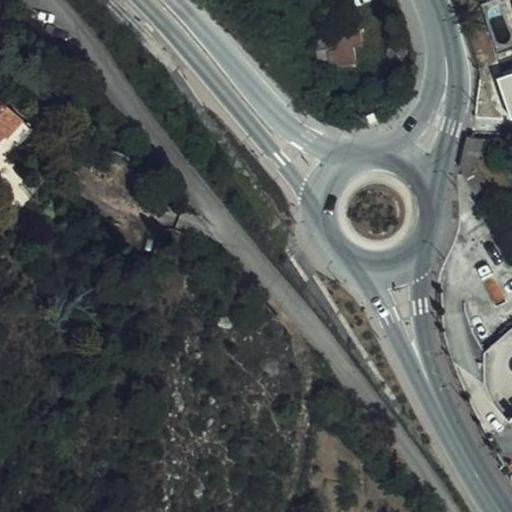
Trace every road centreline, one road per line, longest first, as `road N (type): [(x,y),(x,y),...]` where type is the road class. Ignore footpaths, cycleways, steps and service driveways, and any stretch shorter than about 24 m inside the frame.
road 1 (secondary): [(498,511),(423,369)]
road 2 (secondary): [(251,110),(157,0)]
road 3 (secondary): [(423,369),(421,247)]
